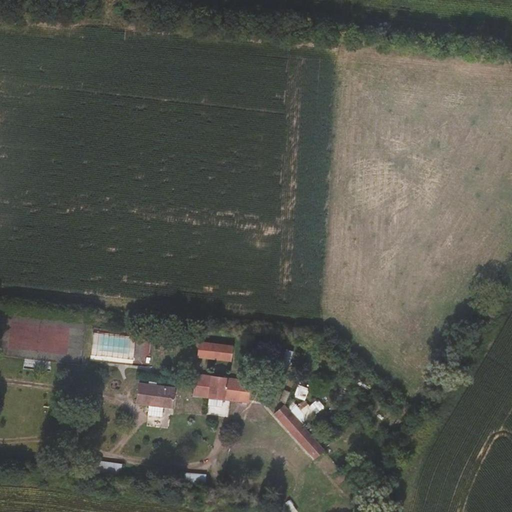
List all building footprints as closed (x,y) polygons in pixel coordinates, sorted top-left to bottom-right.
[(198,359),(233,364),(236,347),(200,342),(198,359)] [(193,397),(250,405),(253,382),(197,374),(193,397)] [(135,402),(172,408),(175,386),(138,381),(135,402)] [(304,400),(308,389),(295,384),(291,395),(304,400)] [(323,452),(283,405),(274,413),(314,460),(323,452)] [(98,475),(120,476),(121,463),(99,462),(98,475)]
